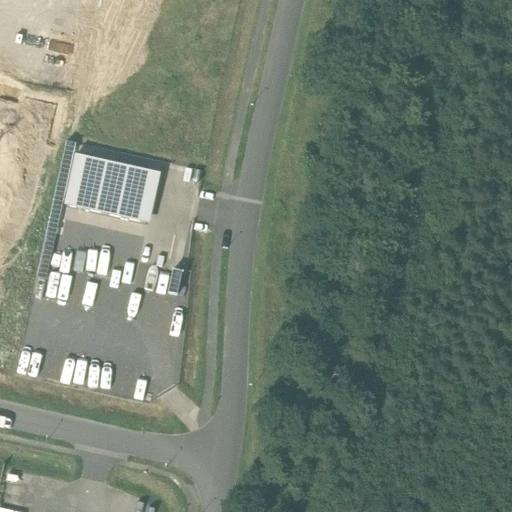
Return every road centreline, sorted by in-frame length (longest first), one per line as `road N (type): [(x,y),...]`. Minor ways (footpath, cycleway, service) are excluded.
road 1 (unclassified): [(226,464),(249,213),(289,0)]
road 2 (unclassified): [(226,464),(0,412)]
